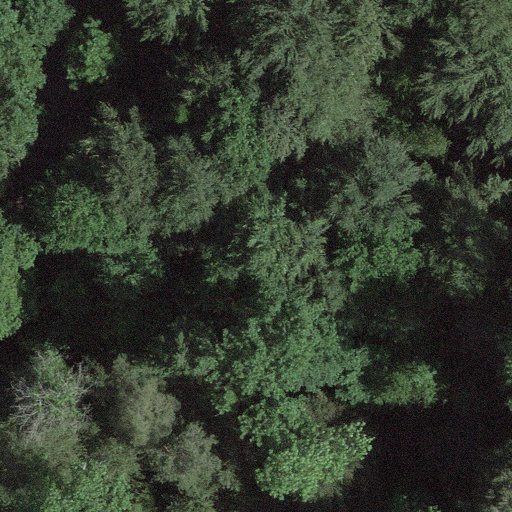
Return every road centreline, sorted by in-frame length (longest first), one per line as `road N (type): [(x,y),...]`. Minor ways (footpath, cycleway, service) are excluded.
road 1 (track): [(45,171),(417,511)]
road 2 (track): [(72,0),(0,408)]
